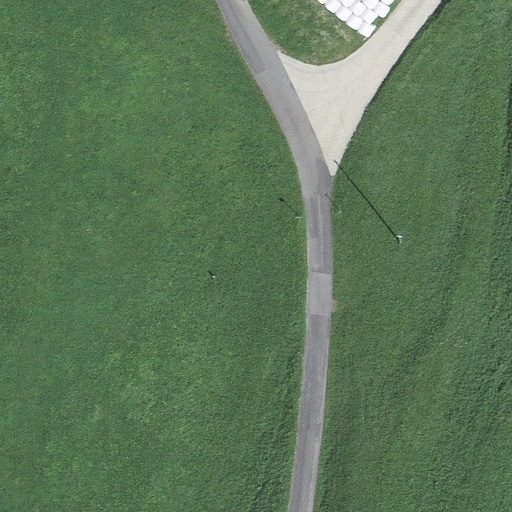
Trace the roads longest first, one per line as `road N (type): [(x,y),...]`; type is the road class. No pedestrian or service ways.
road 1 (track): [(298,511),(324,245),(304,112)]
road 2 (residential): [(304,112),(268,68),(232,0)]
